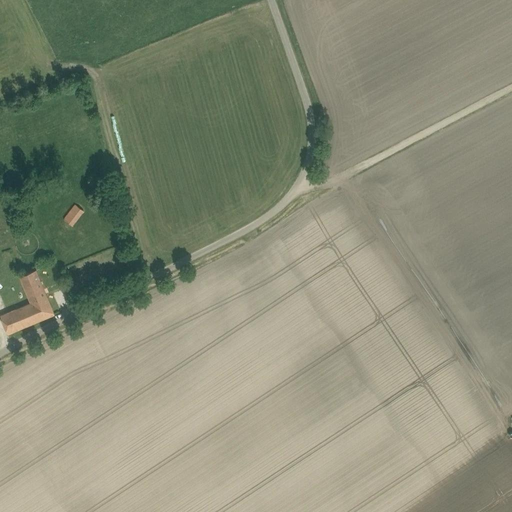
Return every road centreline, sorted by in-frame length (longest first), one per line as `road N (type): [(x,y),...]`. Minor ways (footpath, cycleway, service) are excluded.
road 1 (unclassified): [(0,353),(240,232),(299,185),(313,137),(272,0)]
road 2 (track): [(511,89),(319,189),(299,185)]
